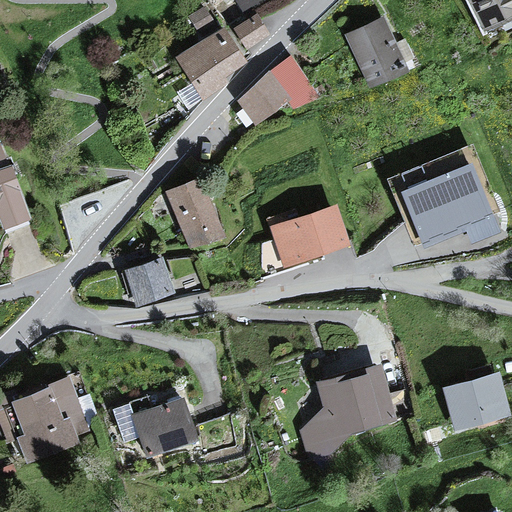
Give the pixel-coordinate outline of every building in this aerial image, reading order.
[(240,0),(246,8),(258,0),(240,0)] [(511,0),(474,0),(486,28),(511,17),(511,0)] [(256,15),(234,27),(245,47),(267,35),(256,15)] [(397,59),(382,18),(343,32),(364,88),(396,76),(390,61),(397,59)] [(243,59),(224,27),(177,55),(200,97),(243,59)] [(290,55),(238,99),(252,126),(313,96),(290,55)] [(0,138),(0,229),(0,231),(32,221),(14,163),(8,165),(0,138)] [(385,178),(414,246),(500,211),(471,142),(385,178)] [(201,178),(166,189),(185,246),(220,234),(201,178)] [(305,222),(249,235),(258,271),(314,257),(305,222)] [(158,259),(123,268),(132,303),(167,294),(158,259)] [(389,418),(379,363),(368,364),(369,371),(350,375),(348,366),(316,376),(321,403),(295,427),(303,459),(343,441),(342,431),(389,418)] [(507,415),(498,373),(442,385),(451,427),(507,415)] [(88,430),(68,380),(12,402),(14,408),(0,413),(0,416),(9,440),(13,438),(23,462),(78,441),(76,435),(88,430)] [(195,437),(182,397),(134,411),(131,400),(109,406),(120,440),(138,435),(143,453),(195,437)]
